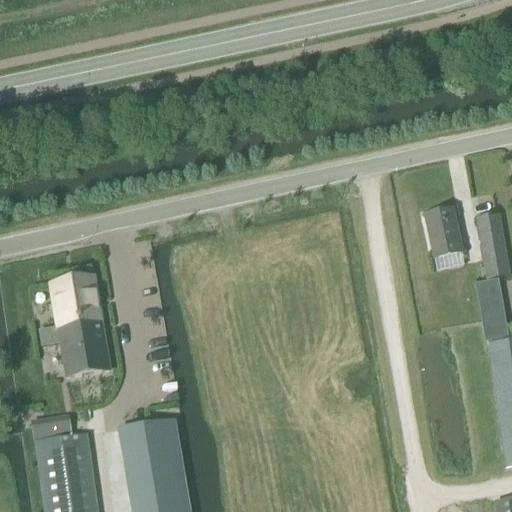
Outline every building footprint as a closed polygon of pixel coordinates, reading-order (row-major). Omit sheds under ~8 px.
[(434,263),(462,257),(452,213),(425,219),(434,263)] [(486,284),(509,281),(498,220),(475,223),(486,284)] [(93,281),(50,289),(57,331),(100,324),(93,281)] [(484,346),(508,341),(505,323),(480,327),(484,346)] [(109,374),(100,324),(57,331),(38,334),(41,350),(60,347),(66,381),(109,374)] [(508,472),(511,471),(511,344),(490,347),(508,472)] [(187,511),(172,423),(118,432),(132,511),(187,511)] [(44,511),(96,511),(87,439),(35,446),(44,511)] [(496,511),(511,511),(511,503),(496,506),(496,511)]
